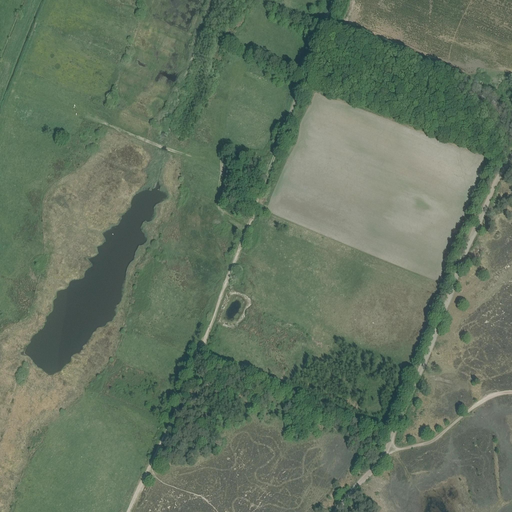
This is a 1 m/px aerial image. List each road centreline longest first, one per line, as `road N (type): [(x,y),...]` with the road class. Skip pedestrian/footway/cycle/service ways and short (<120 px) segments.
road 1 (track): [(129,511),(205,339),(332,0)]
road 2 (track): [(511,154),(380,457)]
